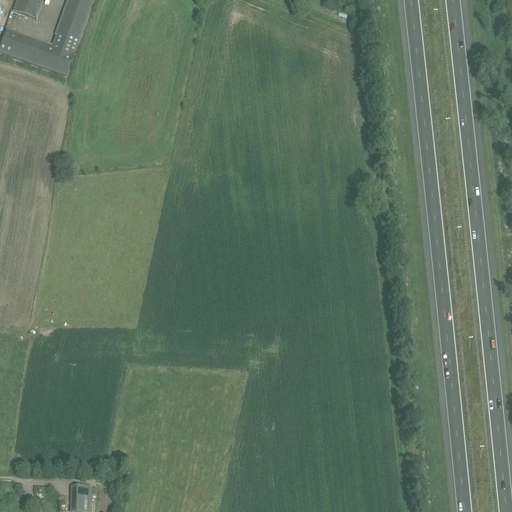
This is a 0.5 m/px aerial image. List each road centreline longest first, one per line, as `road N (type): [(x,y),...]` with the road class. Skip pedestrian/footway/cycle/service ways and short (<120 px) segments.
road 1 (motorway): [(408,0),(461,511)]
road 2 (motorway): [(508,511),(455,0)]
